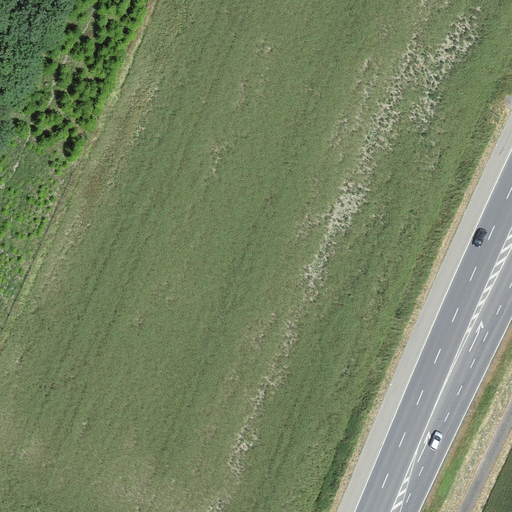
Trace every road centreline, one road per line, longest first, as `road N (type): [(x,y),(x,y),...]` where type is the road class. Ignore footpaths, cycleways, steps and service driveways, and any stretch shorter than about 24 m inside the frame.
road 1 (primary): [(511,190),(423,434)]
road 2 (primary): [(423,434),(511,272)]
